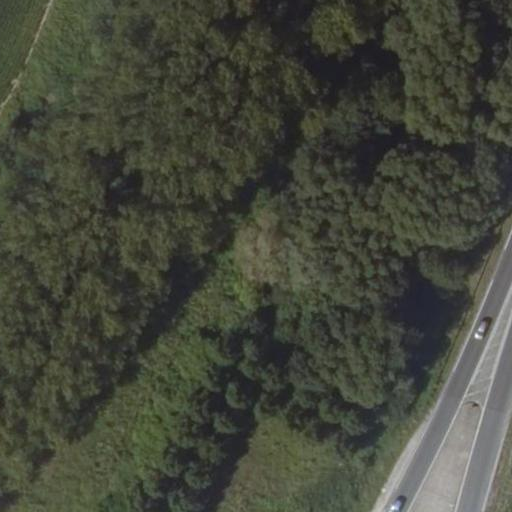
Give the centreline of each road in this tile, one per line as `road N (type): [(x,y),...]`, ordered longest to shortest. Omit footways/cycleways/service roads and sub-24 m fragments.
road 1 (primary): [(511,265),(397,511)]
road 2 (primary): [(468,511),(511,347)]
